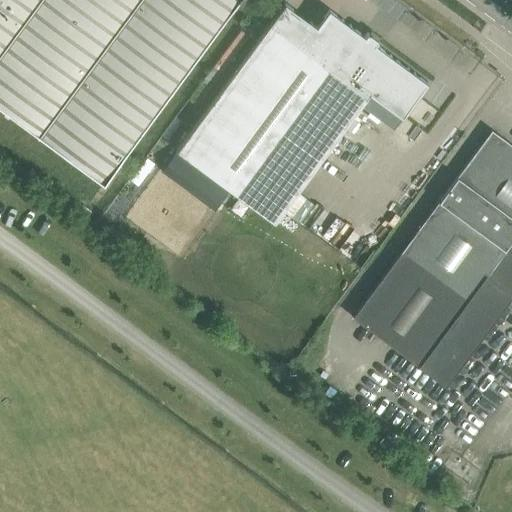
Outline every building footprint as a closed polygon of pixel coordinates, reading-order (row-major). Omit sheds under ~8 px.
[(0,105),(38,134),(137,0),(37,0),(0,50),(0,105)] [(0,0),(0,50),(37,0),(0,0)] [(103,182),(235,4),(238,0),(137,0),(38,134),(103,182)] [(260,35),(176,148),(273,220),(281,209),(360,104),(393,129),(402,116),(415,99),(427,82),(376,44),(378,41),(367,32),(364,36),(329,10),(330,10),(329,9),(317,26),(304,43),(273,20),(285,3),(285,2),(260,35)] [(511,145),(491,130),(439,200),(438,199),(351,315),(445,384),(511,294),(511,145)]
